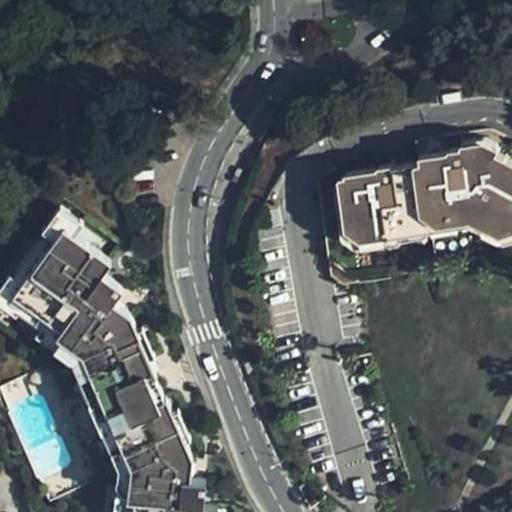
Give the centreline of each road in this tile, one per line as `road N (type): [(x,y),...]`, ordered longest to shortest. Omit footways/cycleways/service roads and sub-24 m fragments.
road 1 (secondary): [(284,511),(239,418),(187,256),(190,188),(271,43)]
road 2 (residential): [(271,43),(299,48),(377,13),(387,0)]
